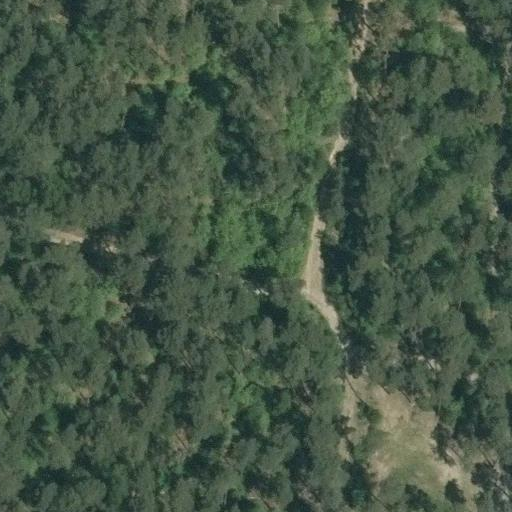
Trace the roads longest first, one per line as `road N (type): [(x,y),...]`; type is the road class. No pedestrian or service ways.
road 1 (track): [(0,217),(140,262),(309,300),(330,320),(351,362)]
road 2 (track): [(309,300),(316,216),(344,128),(360,0)]
road 3 (track): [(341,511),(351,362)]
